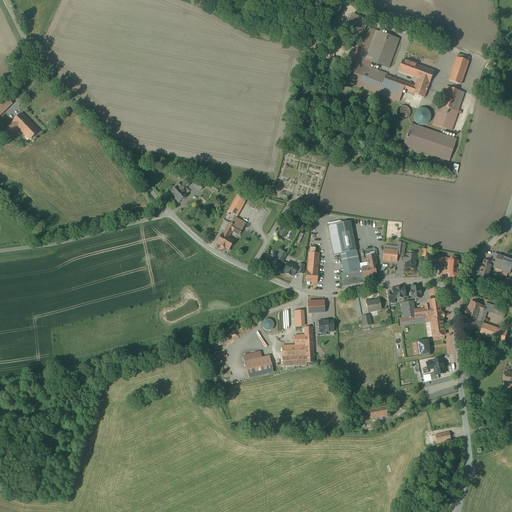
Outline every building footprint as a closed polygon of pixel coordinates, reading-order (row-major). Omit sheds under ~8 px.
[(369,21),(352,13),(342,34),(359,42),(369,21)] [(427,20),(417,17),(413,29),(419,31),(418,34),(422,36),(427,20)] [(399,40),(376,31),(366,60),(388,68),(399,40)] [(458,54),(449,81),(460,85),(470,58),(458,54)] [(422,67),(403,60),(403,61),(399,72),(398,72),(399,72),(417,79),(422,67)] [(387,75),(370,69),(364,87),(363,88),(399,102),(403,91),(424,98),(430,83),(434,72),(433,71),(422,67),(417,79),(415,87),(386,76),(387,75)] [(368,73),(357,69),(352,83),(364,87),(368,73)] [(446,87),(440,106),(443,107),(450,88),(446,87)] [(465,93),(450,88),(443,107),(458,112),(465,93)] [(0,113),(12,100),(3,92),(0,94),(0,113)] [(407,107),(406,106),(405,106),(403,106),(402,106),(401,107),(400,107),(399,108),(398,108),(398,109),(397,110),(397,111),(397,112),(397,113),(397,114),(397,115),(397,116),(398,117),(399,118),(400,119),(401,119),(402,120),(403,120),(404,120),(405,120),(406,119),(407,119),(408,118),(409,118),(409,117),(410,116),(410,115),(410,114),(410,113),(410,112),(410,111),(410,110),(409,109),(409,108),(408,108),(407,107)] [(443,107),(440,106),(433,125),(452,131),(458,112),(443,107)] [(39,128),(21,108),(12,117),(13,119),(5,126),(11,133),(20,126),(29,136),(39,128)] [(413,116),(414,119),(415,122),(417,124),(420,125),(423,125),(426,125),(428,123),(430,121),(431,119),(431,116),(430,113),(429,111),(426,109),(424,108),(421,108),(418,109),(416,111),(414,113),(413,116)] [(456,139),(411,123),(403,146),(449,161),(456,139)] [(193,184),(183,174),(169,189),(179,199),(193,184)] [(212,189),(217,192),(220,186),(215,183),(212,189)] [(247,194),(239,190),(231,206),(239,210),(247,194)] [(243,216),(234,212),(223,232),(232,237),(243,216)] [(283,229),(279,235),(284,238),(287,232),(283,229)] [(352,231),(338,234),(342,254),(356,251),(352,231)] [(233,239),(223,233),(219,241),(229,247),(233,239)] [(398,252),(384,250),(383,260),(397,261),(397,255),(398,252)] [(281,251),(277,259),(278,259),(278,260),(283,262),(287,255),(281,251)] [(342,254),(340,254),(343,270),(344,274),(356,272),(355,270),(360,269),(360,264),(357,251),(356,251),(342,254)] [(277,259),(269,254),(264,263),(266,264),(271,267),(272,267),(274,268),(278,260),(278,259),(277,259)] [(511,268),(511,259),(499,255),(495,254),(493,260),(496,261),(494,265),(493,268),(494,268),(510,274),(511,268)] [(416,256),(404,255),(403,262),(405,263),(405,268),(415,269),(416,256)] [(375,256),(367,258),(368,263),(369,267),(375,266),(376,264),(376,261),(375,256)] [(456,258),(451,257),(449,260),(448,261),(448,264),(447,274),(449,277),(454,278),(457,275),(459,262),(456,258)] [(319,259),(309,259),(308,272),(307,272),(306,282),(317,283),(318,273),(319,259)] [(488,262),(484,261),(483,265),(482,266),(481,270),(480,275),(488,278),(488,277),(493,264),(488,262)] [(298,273),(298,267),(288,263),(284,271),(287,273),(286,274),(291,276),(291,275),(294,276),(296,272),(298,273)] [(369,267),(362,268),(364,278),(377,275),(375,266),(369,267)] [(360,269),(355,270),(356,272),(344,274),(343,270),(341,271),(342,274),(341,274),(342,287),(365,283),(364,278),(362,268),(360,269)] [(497,280),(488,277),(488,278),(486,283),(494,286),(497,280)] [(419,287),(412,288),(412,291),(411,291),(412,296),(413,296),(413,299),(421,298),(420,295),(421,295),(420,290),(419,287)] [(401,288),(396,288),(396,289),(393,289),(394,296),(394,298),(397,298),(402,298),(402,297),(406,297),(405,288),(401,288)] [(440,299),(429,301),(429,306),(425,306),(425,309),(414,311),(415,317),(415,318),(401,320),(401,323),(400,324),(401,327),(431,323),(433,337),(445,335),(440,299)] [(380,300),(371,302),(371,301),(366,302),(368,313),(381,310),(380,300)] [(325,301),(308,302),(309,314),(325,313),(325,301)] [(413,302),(401,304),(403,319),(415,317),(414,311),(413,302)] [(468,310),(467,309),(463,319),(465,319),(462,328),(472,332),(472,331),(475,323),(476,322),(479,311),(484,312),(484,311),(486,307),(485,307),(471,302),(468,310)] [(493,306),(487,303),(485,307),(486,307),(484,311),(491,313),(493,306)] [(507,310),(493,306),(491,313),(504,318),(507,310)] [(303,311),(295,311),(295,328),(301,327),(304,323),(303,311)] [(276,314),(277,331),(284,331),(284,321),(287,321),(287,319),(285,319),(285,313),(276,314)] [(369,316),(362,317),(363,324),(362,324),(362,327),(371,326),(369,316)] [(270,319),(268,319),(267,319),(266,320),(265,320),(265,321),(264,321),(263,322),(263,323),(263,324),(262,325),(263,326),(263,327),(263,329),(264,330),(265,330),(266,331),(267,331),(268,331),(270,331),(271,331),(272,330),(273,329),(274,328),(274,327),(274,326),(274,325),(274,324),(274,323),(273,322),(273,321),(272,321),(271,320),(270,319)] [(508,333),(483,324),(484,321),(481,320),(480,323),(476,322),(475,323),(472,331),(480,334),(504,343),(508,333)] [(333,321),(321,322),(322,331),(319,331),(319,335),(322,335),(323,349),(335,349),(333,321)] [(313,328),(305,328),(305,336),(294,336),(295,346),(282,347),(283,366),(307,365),(307,364),(314,363),(313,328)] [(428,340),(417,342),(419,357),(430,355),(430,353),(430,355),(430,354),(429,350),(430,349),(429,346),(428,340)] [(270,357),(245,363),(248,378),(273,373),(270,357)] [(442,359),(433,361),(433,362),(426,363),(428,370),(428,369),(434,368),(436,376),(445,374),(442,359)] [(511,372),(509,372),(508,373),(506,372),(505,376),(504,377),(503,379),(504,380),(505,380),(505,384),(511,384),(511,372)] [(390,406),(371,410),(373,418),(392,414),(390,406)] [(449,432),(435,435),(437,444),(451,441),(449,432)]
